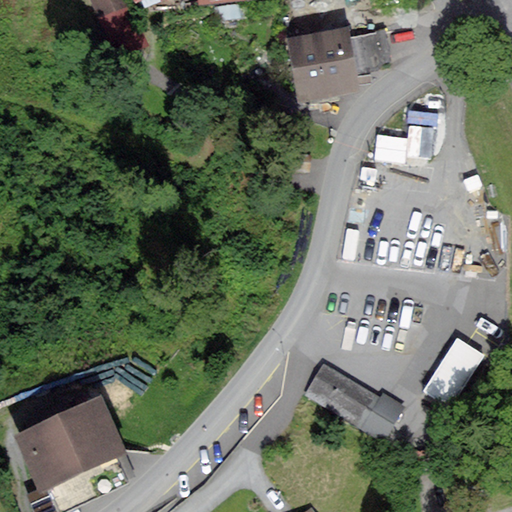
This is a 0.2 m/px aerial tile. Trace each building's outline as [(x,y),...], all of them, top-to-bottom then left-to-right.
[(91,0),(117,56),(145,44),(125,0),(91,0)] [(389,60),(382,22),(291,38),(302,98),(356,88),(353,66),(389,60)] [(450,409),(482,355),(454,339),(422,393),(450,409)] [(318,366),(304,401),(389,437),(404,402),(318,366)] [(125,453),(101,398),(20,434),(45,492),(33,497),(40,511),(54,511),(124,479),(114,458),(125,453)]
